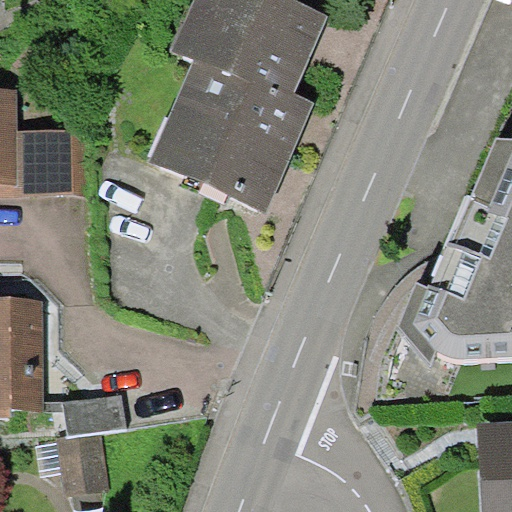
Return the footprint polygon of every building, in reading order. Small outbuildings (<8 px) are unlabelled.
[(146,160),(262,214),(286,162),(315,101),(294,91),(328,17),(291,0),(193,0),(170,51),(192,62),(146,160)] [(0,86),(0,182),(17,182),(17,130),(17,87),(0,86)] [(85,130),(17,130),(17,182),(0,182),(0,196),(85,196),(85,130)] [(490,204),(511,154),(511,138),(496,138),(471,194),(490,204)] [(511,154),(490,204),(471,194),(429,288),(413,322),(437,351),(447,356),(453,357),(461,356),(511,355),(511,154)] [(413,322),(429,288),(418,282),(399,326),(429,365),(437,351),(413,322)] [(43,357),(43,301),(0,297),(0,417),(11,417),(11,408),(44,410),(43,357)] [(122,394),(63,402),(68,437),(102,432),(127,428),(122,394)] [(511,511),(511,420),(477,422),(481,511),(511,511)] [(109,488),(102,432),(68,437),(57,439),(66,496),(109,488)]
